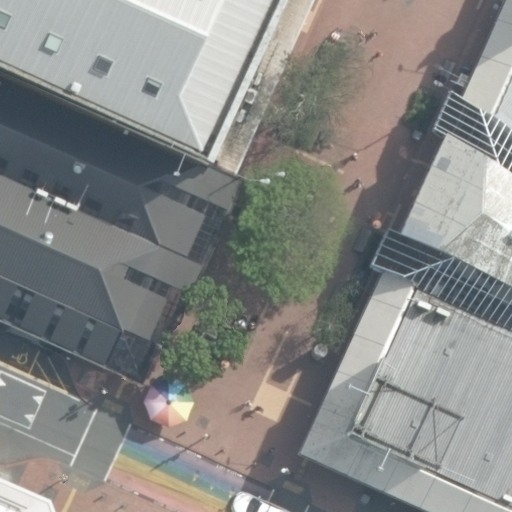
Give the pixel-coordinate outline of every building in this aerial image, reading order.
[(0,0),(0,66),(221,165),(295,0),(0,0)] [(511,511),(511,58),(476,137),(417,271),(338,438),(500,511),(511,511)] [(221,165),(0,66),(0,177),(186,262),(221,165)] [(186,262),(0,177),(0,318),(137,381),(142,368),(186,262)] [(20,511),(17,504),(0,496),(0,511),(20,511)]
